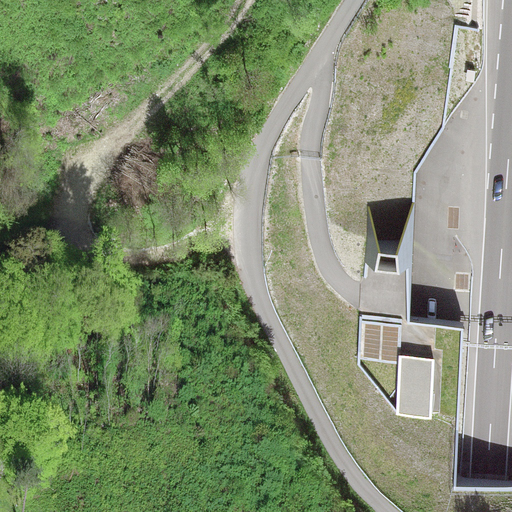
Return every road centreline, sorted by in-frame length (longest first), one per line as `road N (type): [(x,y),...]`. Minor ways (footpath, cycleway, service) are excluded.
road 1 (unclassified): [(383,511),(329,441),(262,311),(237,215),(257,157),(353,0)]
road 2 (motorway): [(511,68),(488,511)]
road 3 (track): [(248,0),(190,74),(100,148),(80,198),(83,253)]
road 4 (track): [(83,253),(159,254),(237,215)]
